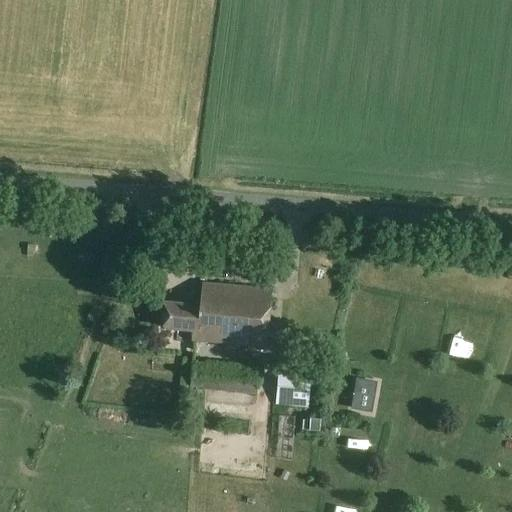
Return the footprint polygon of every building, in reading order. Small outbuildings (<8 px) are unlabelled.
[(236,287),(228,287),(209,285),(203,285),(201,306),(165,303),(163,329),(193,332),(192,342),(221,344),(267,347),(272,290),(236,287)] [(257,395),(259,367),(192,360),(190,388),(257,395)] [(308,407),(310,375),(277,373),(275,405),(308,407)] [(352,409),(373,413),(377,382),(356,379),(352,409)] [(321,432),(321,418),(303,418),(303,432),(321,432)] [(333,428),(332,436),(334,436),(339,437),(341,429),(335,428),(333,428)] [(356,461),(360,441),(340,437),(336,457),(356,461)] [(284,470),(279,477),(285,481),(289,474),(284,470)]
